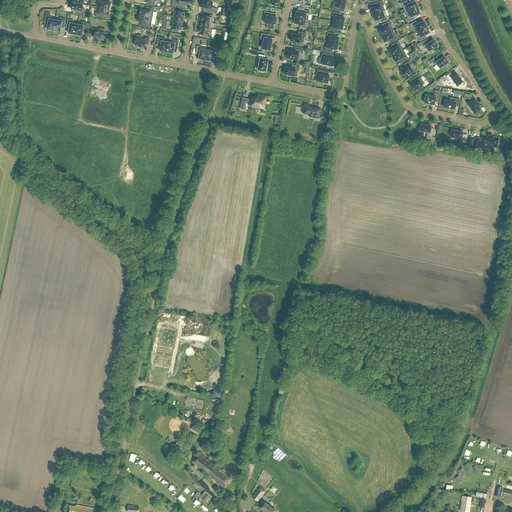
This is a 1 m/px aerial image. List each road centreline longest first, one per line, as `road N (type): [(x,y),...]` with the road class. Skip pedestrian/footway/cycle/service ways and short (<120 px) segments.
road 1 (unknown): [(400,511),(458,437),(487,323)]
road 2 (residential): [(97,49),(80,119),(118,131),(128,124),(135,56)]
road 3 (residential): [(363,15),(409,108),(481,124),(489,119)]
road 4 (residential): [(424,0),(491,108),(489,119)]
